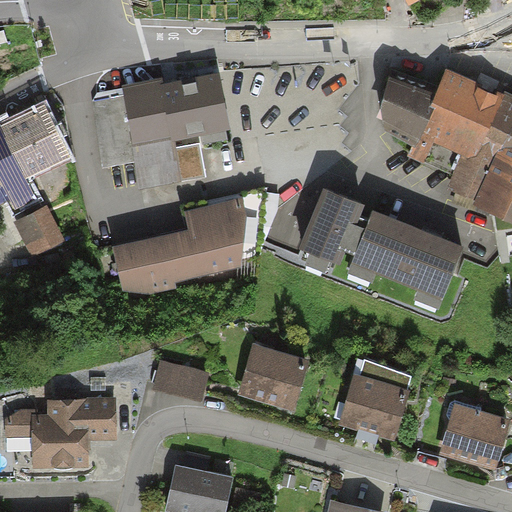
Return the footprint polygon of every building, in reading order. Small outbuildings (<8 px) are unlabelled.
[(410,146),(435,85),(389,68),(376,105),(382,129),(410,146)] [(499,91),(442,68),(435,85),(410,146),(406,157),(449,174),(455,158),(476,152),(499,91)] [(120,91),(135,163),(141,191),(205,178),(197,137),(229,131),(218,77),(164,88),(163,82),(120,91)] [(120,91),(93,95),(104,169),(135,163),(120,91)] [(511,97),(499,91),(476,152),(455,158),(449,174),(444,188),(472,201),(500,130),(511,97)] [(511,97),(500,130),(472,201),(511,222),(511,97)] [(0,200),(2,200),(6,209),(37,196),(28,176),(74,156),(52,106),(0,128),(0,200)] [(324,192),(300,251),(341,268),(345,257),(357,262),(369,233),(357,228),(365,209),(342,200),(324,192)] [(190,234),(113,251),(124,301),(176,289),(175,284),(256,266),(242,202),(185,215),(190,234)] [(51,211),(19,224),(32,255),(64,241),(51,211)] [(463,251),(374,216),(369,233),(357,262),(353,269),(442,303),(463,251)] [(307,360),(255,343),(238,396),(292,414),(295,406),(307,411),(318,377),(303,372),(307,360)] [(208,374),(159,360),(151,390),(200,403),(208,374)] [(361,377),(356,376),(342,426),(395,441),(414,376),(365,362),(361,377)] [(81,399),(80,422),(93,423),(92,440),(121,441),(122,400),(81,399)] [(495,472),(510,422),(454,406),(439,455),(495,472)] [(80,422),(35,421),(34,471),(92,472),(92,440),(93,423),(80,422)] [(227,511),(235,481),(176,467),(165,511),(227,511)] [(257,511),(261,494),(237,489),(232,511),(236,511),(257,511)] [(383,511),(385,505),(332,495),(328,511),(383,511)]
